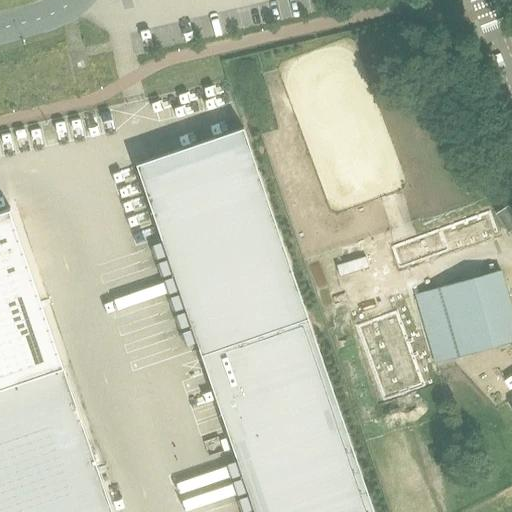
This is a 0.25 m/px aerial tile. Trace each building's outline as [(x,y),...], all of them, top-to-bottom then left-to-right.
[(255,511),(374,511),(244,128),(137,164),(255,511)] [(11,207),(0,210),(0,387),(65,366),(11,207)] [(495,234),(487,212),(388,249),(397,272),(495,234)] [(436,358),(511,340),(511,295),(505,264),(419,283),(436,358)] [(348,317),(382,405),(432,387),(422,361),(426,359),(417,335),(413,336),(398,298),(348,317)] [(114,511),(65,366),(0,387),(0,511),(114,511)]
